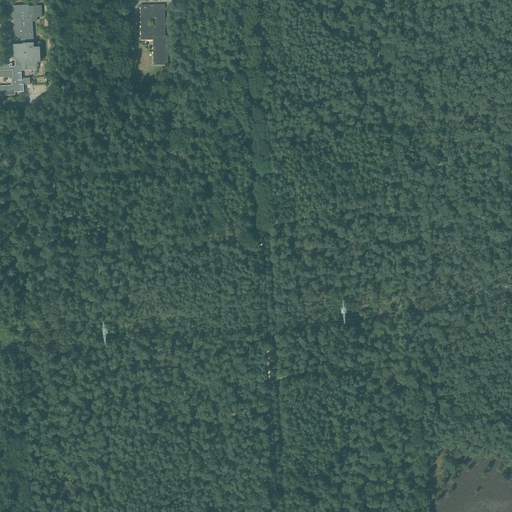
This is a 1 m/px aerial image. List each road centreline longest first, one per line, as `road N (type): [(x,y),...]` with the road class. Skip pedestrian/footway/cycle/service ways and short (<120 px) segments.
road 1 (track): [(271,378),(252,0)]
road 2 (track): [(411,345),(396,198),(392,0)]
road 3 (track): [(0,440),(273,411)]
road 4 (unknown): [(387,200),(377,0)]
road 5 (track): [(411,345),(271,378)]
